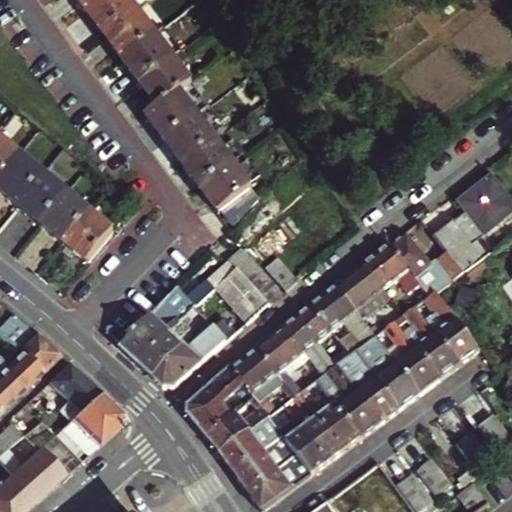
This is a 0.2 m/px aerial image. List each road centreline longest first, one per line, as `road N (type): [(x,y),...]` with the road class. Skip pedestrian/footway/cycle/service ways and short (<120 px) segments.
road 1 (residential): [(156,417),(511,129)]
road 2 (residential): [(25,0),(184,212),(69,334)]
road 3 (residential): [(291,511),(490,370)]
road 4 (residential): [(166,430),(75,511)]
road 5 (residential): [(69,334),(156,417)]
